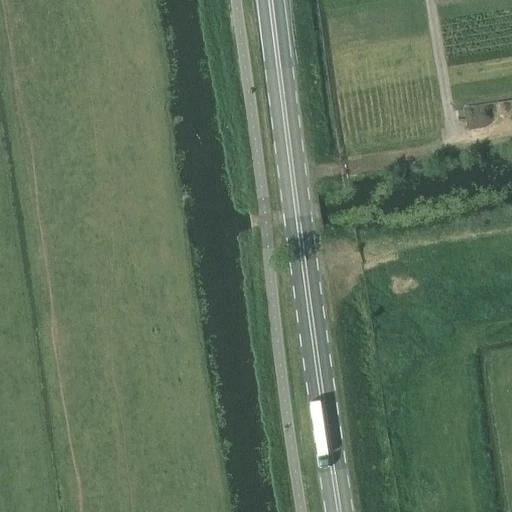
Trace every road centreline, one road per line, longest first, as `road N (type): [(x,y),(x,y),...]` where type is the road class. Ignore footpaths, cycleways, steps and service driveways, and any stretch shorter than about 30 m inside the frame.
road 1 (primary): [(337,511),(269,0)]
road 2 (track): [(452,128),(430,0)]
